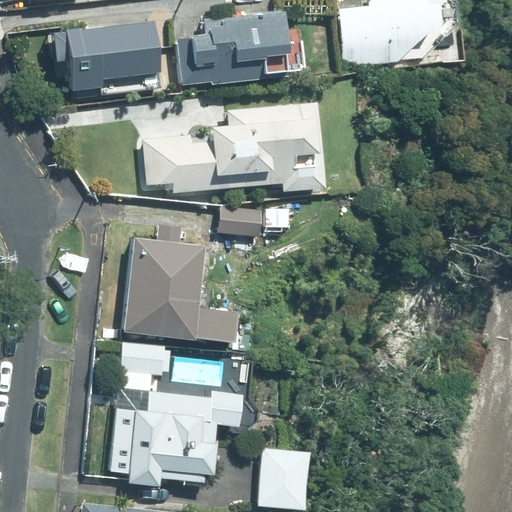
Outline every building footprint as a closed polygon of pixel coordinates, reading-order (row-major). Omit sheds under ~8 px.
[(341,71),(400,62),(430,20),(402,0),(370,0),(365,7),(332,12),(341,71)] [(174,25),(181,84),(284,72),(276,13),(174,25)] [(154,80),(147,17),(63,26),(69,89),(154,80)] [(228,133),(136,141),(141,195),(319,180),(317,164),(319,163),(315,138),(314,126),(313,126),(308,96),(224,109),(228,133)] [(219,205),(216,229),(256,235),(260,211),(219,205)] [(119,329),(189,337),(228,341),(231,311),(192,307),(199,244),(129,237),(123,299),(119,329)] [(159,372),(161,348),(119,344),(117,368),(159,372)] [(145,392),(145,395),(130,394),(122,474),(206,482),(212,423),(230,425),(233,400),(145,392)] [(254,506),(299,509),(303,451),(258,448),(254,506)] [(171,511),(172,511),(130,508),(130,509),(82,503),(80,511),(171,511)]
